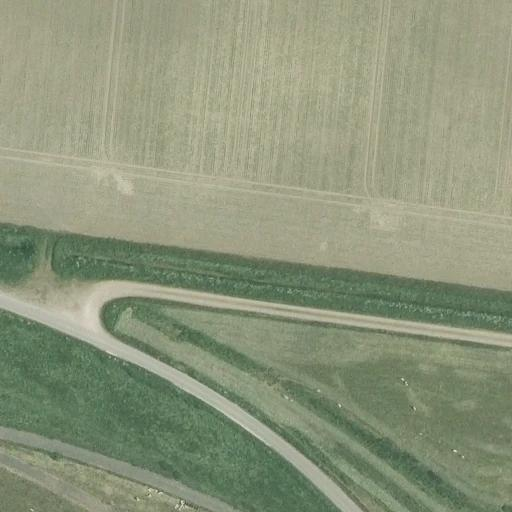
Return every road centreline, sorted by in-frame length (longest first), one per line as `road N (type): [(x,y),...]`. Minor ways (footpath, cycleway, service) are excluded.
road 1 (track): [(56,323),(75,300),(106,287),(511,340)]
road 2 (unclassified): [(351,511),(223,406),(138,359),(0,302)]
road 3 (track): [(0,439),(63,451),(232,511)]
